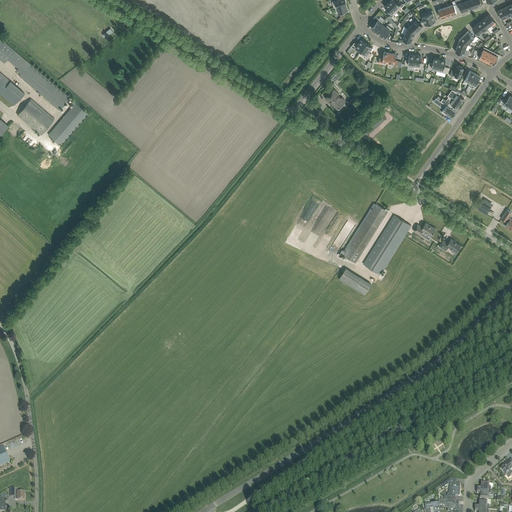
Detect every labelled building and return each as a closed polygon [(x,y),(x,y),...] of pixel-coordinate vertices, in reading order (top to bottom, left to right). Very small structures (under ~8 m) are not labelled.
[(390,0),(389,2),(397,11),(404,4),(399,0),(397,2),(395,0),(390,0)] [(467,0),(463,1),(466,10),(471,8),(468,0),(467,0)] [(468,0),(471,8),(477,6),(474,0),(468,0)] [(466,10),(463,1),(458,3),(461,12),(466,10)] [(391,17),(397,11),(389,2),(384,6),(389,11),(386,13),(391,17)] [(347,4),(334,7),(334,8),(335,7),(337,13),(348,10),(346,4),(347,4)] [(457,13),(454,4),(448,6),(451,14),(457,13)] [(443,8),(446,16),(451,14),(448,6),(443,8)] [(511,14),(508,6),(503,8),(507,16),(511,14)] [(443,8),(438,10),(441,18),(446,16),(443,8)] [(503,8),(498,11),(502,19),(507,16),(503,8)] [(427,12),(430,23),(431,22),(436,21),(432,10),(427,12)] [(430,23),(427,12),(421,14),(425,24),(430,23)] [(490,14),(485,17),(491,25),(495,21),(490,14)] [(485,17),(481,21),(486,28),(491,25),(485,17)] [(372,28),(376,31),(383,22),(379,18),(377,21),(373,26),(371,28),(372,28)] [(412,23),(418,30),(422,26),(416,19),(412,23)] [(481,21),(477,24),(482,31),(486,28),(481,21)] [(382,23),(376,31),(380,35),(386,27),(382,23)] [(407,28),(415,33),(418,30),(412,23),(407,28)] [(477,24),(472,28),(478,35),(482,31),(477,24)] [(392,29),(387,25),(386,27),(380,35),(384,38),(392,29)] [(105,37),(114,31),(111,28),(103,34),(105,37)] [(415,33),(407,28),(405,34),(413,37),(415,33)] [(468,31),(464,35),(471,41),(474,37),(468,31)] [(413,38),(413,37),(405,34),(402,39),(411,43),(413,38)] [(471,41),(464,35),(459,40),(467,45),(471,41)] [(0,59),(4,63),(7,59),(14,51),(0,38),(0,59)] [(367,42),(361,38),(357,44),(355,42),(351,46),(354,49),(355,47),(361,50),(360,52),(367,42)] [(459,40),(457,46),(466,49),(467,45),(459,40)] [(367,42),(360,52),(365,56),(364,57),(367,59),(371,54),(369,52),(372,47),(367,43),(367,42)] [(466,49),(457,46),(455,51),(464,54),(466,49)] [(484,60),(489,49),(484,47),(479,57),(484,60)] [(489,49),(484,60),(488,62),(494,52),(489,49)] [(388,62),(390,52),(384,51),(383,58),(380,57),(378,63),(382,64),(383,61),(388,62)] [(388,62),(388,65),(393,66),(397,67),(398,61),(395,60),(396,54),(390,52),(388,62)] [(494,52),(488,62),(493,65),(499,54),(494,52)] [(414,67),(415,54),(409,54),(409,60),(405,60),(405,65),(414,66),(414,67)] [(415,54),(414,67),(420,68),(419,69),(423,69),(424,63),(420,63),(421,55),(415,54)] [(437,71),(440,58),(434,57),(432,64),(429,63),(427,69),(431,69),(437,70),(436,71),(437,71)] [(440,58),(437,71),(446,73),(447,67),(444,66),(446,60),(440,58)] [(69,98),(29,64),(26,68),(24,66),(22,68),(20,66),(16,70),(21,74),(19,76),(59,110),(69,98)] [(457,65),(455,71),(452,69),(450,75),(453,76),(459,78),(464,67),(457,65)] [(469,84),(475,73),(470,70),(464,81),(469,84)] [(0,72),(0,93),(14,106),(22,96),(8,84),(10,81),(7,79),(0,72)] [(475,73),(469,84),(475,87),(480,76),(475,73)] [(332,102),(334,104),(338,108),(339,107),(339,108),(340,107),(342,108),(343,108),(346,106),(346,104),(337,95),(339,94),(334,89),(325,98),(331,103),(332,102)] [(452,89),(447,96),(450,98),(451,97),(461,103),(464,99),(459,95),(461,93),(458,92),(455,90),(452,89)] [(503,97),(499,103),(502,105),(503,104),(508,108),(511,101),(511,96),(509,94),(506,99),(503,97)] [(443,98),(441,101),(450,108),(452,105),(457,108),(461,104),(451,97),(450,98),(449,97),(446,100),(443,98)] [(436,98),(434,101),(440,106),(441,104),(445,107),(442,112),(445,115),(447,112),(452,116),(455,111),(450,108),(441,101),(439,100),(436,98)] [(41,135),(54,119),(31,99),(17,115),(41,135)] [(74,105),(48,135),(60,145),(87,114),(75,103),(73,101),(71,103),(74,105)] [(369,135),(387,119),(379,110),(361,126),(369,135)] [(0,134),(8,125),(0,118),(0,134)] [(11,133),(23,144),(26,141),(28,144),(32,139),(18,126),(11,133)] [(491,207),(485,204),(482,202),(478,209),(487,214),(491,207)] [(344,253),(343,254),(355,262),(376,230),(386,215),(388,211),(384,208),(377,204),(376,203),(376,204),(374,203),(360,225),(344,249),(346,250),(344,253)] [(511,230),(511,219),(508,217),(511,212),(507,209),(501,219),(506,221),(508,222),(506,226),(511,229),(510,229),(511,230)] [(381,274),(409,230),(411,225),(394,215),(363,264),(381,274)] [(418,224),(415,229),(414,231),(420,234),(422,230),(431,236),(436,229),(426,222),(423,227),(418,224)] [(457,252),(461,245),(456,243),(457,242),(451,238),(448,243),(443,240),(439,246),(445,250),(448,247),(457,252)] [(346,268),(339,279),(365,295),(371,284),(346,268)] [(0,466),(10,461),(4,447),(0,448),(0,466)] [(504,466),(500,469),(506,475),(509,478),(511,474),(511,473),(511,474),(511,473),(511,471),(511,470),(511,469),(511,463),(509,460),(508,460),(503,465),(504,466)] [(449,497),(449,500),(450,500),(456,501),(456,496),(460,496),(460,483),(450,482),(450,479),(440,485),(442,488),(449,483),(449,493),(451,493),(451,497),(449,497)] [(477,487),(477,490),(491,491),(491,486),(493,486),(493,483),(489,483),(489,482),(481,482),(480,487),(477,487)] [(18,489),(11,488),(11,497),(14,497),(14,499),(16,500),(25,500),(25,492),(18,492),(18,489)] [(493,491),(491,491),(477,490),(477,493),(480,493),(480,498),(485,499),(488,499),(489,495),(493,495),(493,491)] [(450,500),(449,500),(446,500),(439,500),(439,502),(439,505),(446,505),(446,503),(447,503),(447,508),(448,508),(448,511),(450,511),(449,511),(458,511),(459,504),(450,504),(450,500)] [(475,508),(489,509),(489,505),(487,504),(487,501),(479,500),(478,505),(475,505),(475,508)] [(440,511),(440,510),(439,505),(439,502),(425,504),(426,509),(427,509),(427,511),(437,511),(440,511)]
